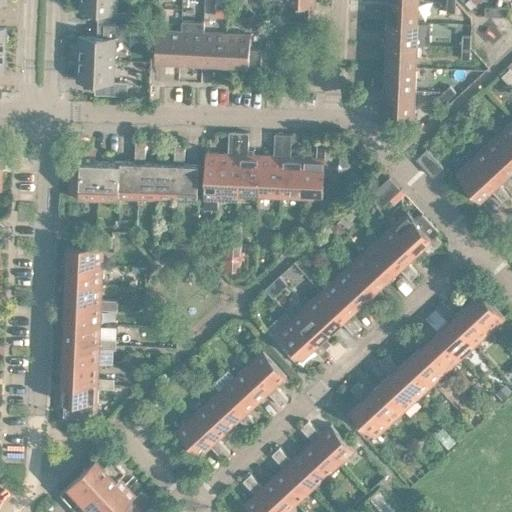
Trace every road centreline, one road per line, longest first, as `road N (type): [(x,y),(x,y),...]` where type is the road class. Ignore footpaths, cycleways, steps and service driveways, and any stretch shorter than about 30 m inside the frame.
road 1 (residential): [(12,511),(34,488),(39,465),(48,108)]
road 2 (residential): [(188,507),(470,249)]
road 3 (residential): [(341,115),(48,108)]
road 4 (residential): [(470,249),(341,115)]
